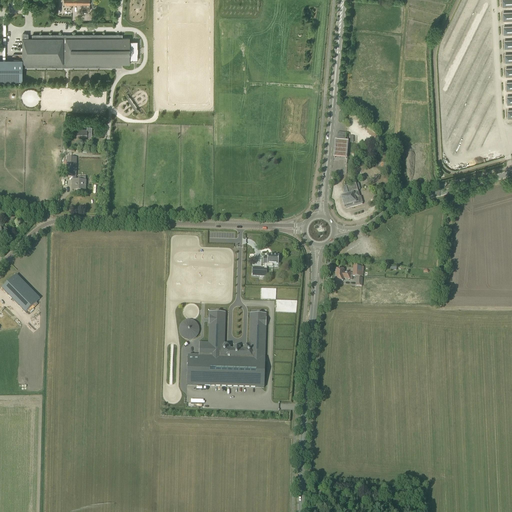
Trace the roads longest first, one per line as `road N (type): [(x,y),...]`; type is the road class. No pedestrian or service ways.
road 1 (tertiary): [(0,265),(31,233),(60,220),(272,227)]
road 2 (secondary): [(300,511),(315,280)]
road 3 (secondary): [(324,177),(342,0)]
road 4 (unclassified): [(360,229),(401,204),(511,172)]
